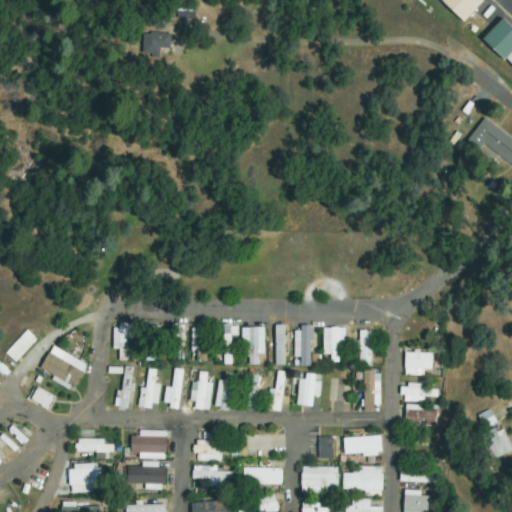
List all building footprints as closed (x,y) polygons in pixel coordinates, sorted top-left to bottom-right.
[(195,5),(195,19),(179,18),(180,4),(195,5)] [(511,62),(487,38),(506,18),(511,23),(511,62)] [(172,46),(163,46),(154,52),(154,59),(142,59),(143,33),(173,34),(172,46)] [(481,150),(469,142),(486,118),(511,137),(511,158),(487,141),(481,150)] [(113,346),(118,324),(132,328),(125,359),(120,358),(122,348),(113,346)] [(174,350),(165,348),(171,324),(185,328),(177,361),(171,360),(174,350)] [(282,365),(282,324),(272,324),(272,365),(282,365)] [(159,327),(163,358),(147,360),(146,352),(133,354),(132,348),(142,347),(140,329),(159,327)] [(194,328),(208,327),(210,359),(195,359),(194,328)] [(236,328),(231,363),(222,362),(227,327),(236,328)] [(342,328),(347,357),(329,360),(324,332),(342,328)] [(260,329),(262,364),(247,364),(245,329),(260,329)] [(297,331),(310,330),(313,363),(300,364),(297,331)] [(28,332),(36,339),(15,361),(8,353),(28,332)] [(362,332),(376,338),(368,358),(353,352),(362,332)] [(41,369),(55,348),(86,369),(72,390),(41,369)] [(408,374),(407,355),(431,353),(433,372),(408,374)] [(178,370),(188,374),(175,406),(165,402),(178,370)] [(135,375),(126,407),(117,404),(126,372),(135,375)] [(380,406),(367,408),(363,373),(376,372),(380,406)] [(153,407),(142,405),(148,373),(160,376),(153,407)] [(333,409),(339,373),(346,374),(340,410),(333,409)] [(225,374),(236,377),(226,409),(215,406),(225,374)] [(253,407),(257,376),(247,374),(243,406),(253,407)] [(279,374),(288,376),(277,410),(268,407),(279,374)] [(307,375),(322,383),(310,407),(295,400),(307,375)] [(206,408),(190,402),(200,376),(216,382),(206,408)] [(263,380),(256,408),(247,405),(254,377),(263,380)] [(49,409),(31,397),(37,388),(55,400),(49,409)] [(403,399),(403,388),(438,388),(437,399),(403,399)] [(425,408),(424,411),(436,413),(433,433),(405,429),(408,405),(425,408)] [(496,423),(485,428),(479,416),(490,411),(496,423)] [(253,431),(253,437),(270,438),(270,455),(258,455),(257,464),(242,463),(241,490),(235,490),(236,455),(254,455),(254,452),(246,451),(246,427),(277,428),(277,432),(253,431)] [(505,454),(491,460),(481,435),(495,429),(505,454)] [(134,454),(138,430),(167,436),(163,460),(134,454)] [(112,446),(108,459),(77,450),(81,437),(112,446)] [(346,455),(345,439),(381,438),(381,454),(346,455)] [(320,439),(332,439),(333,457),(321,457),(320,439)] [(196,444),(229,446),(228,458),(195,456),(196,444)] [(149,492),(145,480),(132,486),(127,473),(156,461),(166,485),(149,492)] [(89,496),(68,484),(80,462),(101,474),(89,496)] [(303,492),(301,471),(335,467),(337,489),(303,492)] [(232,475),(230,483),(194,476),(195,468),(232,475)] [(383,497),(367,499),(367,488),(345,489),(344,471),(381,469),(383,497)] [(436,470),(435,482),(402,481),(402,469),(436,470)] [(245,484),(245,470),(281,470),(281,484),(245,484)] [(404,511),(409,493),(429,498),(425,511),(404,511)] [(304,511),(304,507),(338,506),(338,498),(344,497),(344,511),(304,511)] [(347,508),(350,510),(355,498),(381,510),(380,511),(348,511),(346,511),(347,508)] [(243,511),(243,501),(276,500),(276,511),(243,511)] [(73,511),(73,501),(59,501),(58,511),(73,511)] [(193,511),(193,505),(230,502),(230,511),(193,511)]
